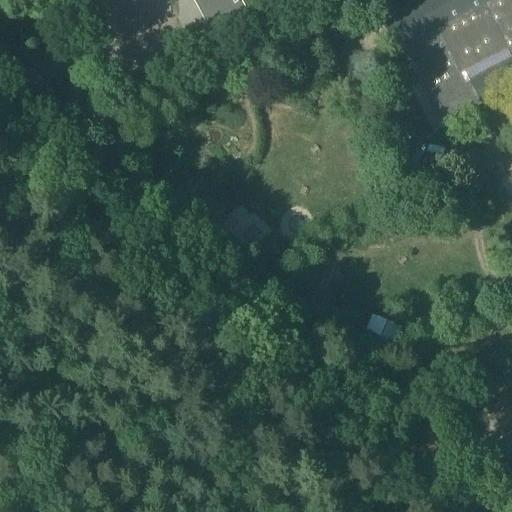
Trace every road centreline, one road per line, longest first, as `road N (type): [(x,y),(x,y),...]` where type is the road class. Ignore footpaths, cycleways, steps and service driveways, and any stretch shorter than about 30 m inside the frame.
road 1 (unknown): [(383,511),(355,464),(33,181),(0,174)]
road 2 (track): [(511,377),(386,446)]
road 3 (unclassified): [(461,511),(367,430)]
